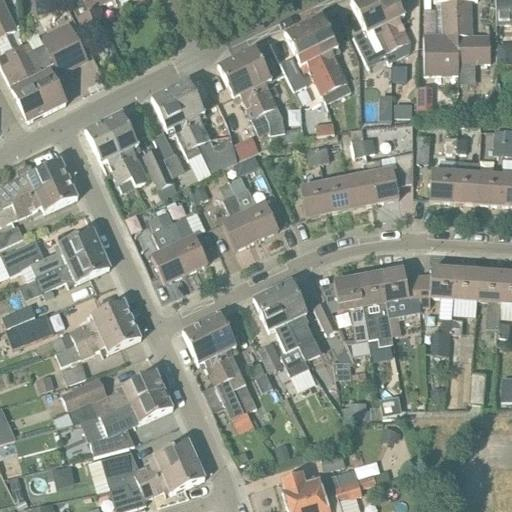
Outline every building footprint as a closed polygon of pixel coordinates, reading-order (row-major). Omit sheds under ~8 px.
[(82,0),(70,5),(83,38),(106,29),(98,9),(119,1),(121,7),(137,0),(82,0)] [(400,62),(370,0),(363,0),(350,6),(366,39),(373,36),(388,67),(400,62)] [(394,0),(370,0),(400,62),(414,55),(399,24),(405,21),(394,0)] [(457,67),(456,0),(434,0),(435,7),(443,6),(443,37),(423,37),(424,78),(457,77),(457,67)] [(477,0),(456,0),(457,67),(489,66),(489,41),(471,41),(471,6),(478,6),(477,0)] [(511,0),(495,0),(496,27),(511,26),(511,0)] [(0,70),(5,80),(12,94),(28,128),(47,118),(15,56),(4,61),(0,52),(0,39),(18,30),(5,3),(0,5),(0,70)] [(322,20),(303,29),(336,103),(351,96),(331,57),(338,53),(322,20)] [(336,103),(303,29),(284,38),(300,71),(307,68),(326,108),(336,103)] [(15,56),(47,118),(66,109),(52,80),(86,64),(74,39),(32,59),(28,49),(15,56)] [(255,52),(236,62),(270,134),(270,139),(284,136),(280,120),(265,88),(272,85),(255,52)] [(510,67),(510,57),(497,57),(497,68),(510,67)] [(270,134),(236,62),(217,71),(234,104),(240,101),(259,140),(270,134)] [(291,62),(279,68),(293,96),(305,90),(291,62)] [(88,90),(100,85),(92,66),(81,70),(88,90)] [(392,70),(392,85),(405,85),(405,70),(392,70)] [(199,157),(209,178),(236,165),(230,141),(212,150),(199,121),(204,118),(189,85),(170,94),(199,157)] [(199,157),(170,94),(151,103),(166,136),(172,133),(186,163),(199,157)] [(392,99),(379,99),(378,126),(390,127),(392,99)] [(431,113),(431,103),(415,103),(415,113),(431,113)] [(410,107),(393,107),(393,122),(410,122),(410,107)] [(103,127),(135,190),(146,184),(131,154),(138,151),(122,118),(103,127)] [(317,139),(333,137),(332,126),(315,128),(317,139)] [(135,190),(103,127),(84,136),(100,170),(106,167),(121,197),(135,190)] [(300,142),(300,132),(285,134),(286,138),(270,141),(271,148),(300,142)] [(361,144),(362,143),(360,133),(350,134),(352,145),(361,144)] [(511,134),(504,134),(504,143),(503,159),(511,159),(511,134)] [(494,143),(504,143),(504,136),(494,135),(494,136),(494,143)] [(163,167),(175,162),(163,137),(151,142),(157,154),(163,167)] [(428,166),(430,139),(418,138),(416,166),(428,166)] [(258,154),(252,140),(233,149),(240,162),(258,154)] [(456,157),(456,142),(446,141),(445,156),(456,157)] [(362,143),(361,144),(364,159),(374,156),(372,142),(362,143)] [(467,143),(456,142),(456,157),(466,158),(467,143)] [(503,159),(504,143),(494,143),(493,158),(503,159)] [(367,179),(365,167),(364,159),(361,144),(352,145),(354,160),(350,161),(354,181),(344,183),(350,212),(373,208),(367,179)] [(327,151),(316,153),(319,167),(329,165),(327,151)] [(319,167),(316,153),(306,154),(308,168),(319,167)] [(163,167),(157,154),(143,161),(158,193),(172,187),(163,167)] [(381,176),(379,164),(365,167),(367,179),(373,208),(396,203),(394,191),(412,188),(412,158),(393,162),(395,173),(391,174),(381,176)] [(243,164),(249,176),(259,171),(254,159),(243,164)] [(0,214),(68,184),(60,165),(33,177),(30,170),(16,176),(20,184),(0,193),(0,214)] [(476,208),(478,178),(478,168),(455,167),(454,177),(452,206),(476,208)] [(452,206),(454,177),(430,175),(428,205),(452,206)] [(500,209),(502,180),(478,178),(476,208),(500,209)] [(511,180),(502,180),(500,209),(511,210),(511,180)] [(239,181),(227,186),(255,244),(276,234),(264,208),(254,213),(239,181)] [(350,212),(344,183),(321,188),(327,217),(350,212)] [(77,203),(68,184),(0,214),(0,229),(42,211),(45,217),(77,203)] [(255,244),(227,186),(219,191),(224,203),(222,204),(232,224),(221,229),(233,255),(255,244)] [(327,217),(321,188),(297,192),(303,221),(327,217)] [(164,233),(172,251),(173,251),(186,278),(208,267),(186,222),(173,229),(168,216),(159,220),(164,233)] [(150,225),(155,237),(164,233),(159,220),(150,225)] [(0,251),(23,241),(18,229),(0,236),(0,251)] [(35,283),(101,255),(92,235),(58,250),(61,257),(44,264),(35,245),(1,261),(10,280),(30,271),(35,283)] [(173,251),(172,251),(151,261),(164,288),(186,278),(173,251)] [(109,273),(101,255),(35,283),(41,297),(73,282),(76,288),(109,273)] [(452,323),(453,303),(456,273),(432,272),(431,279),(417,280),(418,311),(429,311),(429,302),(441,302),(439,322),(442,322),(440,340),(451,341),(452,323)] [(477,305),(479,275),(456,273),(453,303),(477,305)] [(418,311),(417,280),(403,281),(402,274),(380,278),(387,321),(396,320),(419,316),(418,311)] [(499,326),(500,307),(503,277),(479,275),(477,305),(488,306),(486,332),(498,333),(499,326)] [(511,277),(503,277),(500,307),(511,307),(511,277)] [(387,321),(380,278),(358,281),(367,339),(377,337),(379,349),(391,348),(387,321)] [(367,339),(358,281),(333,286),(338,315),(349,313),(354,344),(367,342),(367,339)] [(291,286),(271,295),(304,365),(319,359),(301,322),(306,319),(291,286)] [(45,303),(54,299),(51,293),(42,297),(45,303)] [(304,365),(271,295),(253,303),(268,337),(274,334),(289,366),(295,369),(304,365)] [(67,352),(133,324),(124,305),(90,320),(93,326),(62,341),(67,352)] [(326,338),(339,332),(326,306),(314,312),(326,338)] [(6,331),(35,318),(30,307),(1,320),(6,331)] [(54,332),(70,329),(67,314),(51,317),(54,332)] [(12,353),(53,337),(46,319),(5,335),(12,353)] [(221,319),(202,328),(243,417),(256,411),(245,387),(230,354),(236,352),(221,319)] [(452,323),(451,341),(460,342),(461,324),(452,323)] [(141,343),(133,324),(67,352),(55,357),(61,369),(105,352),(107,359),(141,343)] [(509,327),(499,326),(498,333),(498,341),(508,341),(509,327)] [(243,417),(202,328),(182,337),(197,370),(204,367),(214,388),(202,394),(212,416),(224,411),(230,423),(243,417)] [(269,377),(283,370),(271,347),(258,354),(269,377)] [(334,382),(350,382),(350,366),(332,366),(334,382)] [(66,388),(86,381),(81,367),(61,374),(66,388)] [(100,424),(164,395),(156,376),(122,391),(125,397),(94,411),(91,405),(106,399),(99,382),(61,399),(73,427),(85,424),(87,426),(98,421),(100,424)] [(483,407),(485,378),(470,377),(469,406),(483,407)] [(267,378),(256,383),(262,398),(273,392),(267,378)] [(49,379),(34,383),(38,397),(53,393),(49,379)] [(511,381),(501,381),(499,405),(511,406),(511,381)] [(432,408),(445,405),(442,391),(430,393),(432,408)] [(173,413),(164,395),(100,424),(98,421),(87,426),(93,438),(104,434),(105,437),(137,423),(139,428),(173,413)] [(381,420),(382,420),(400,417),(398,401),(379,403),(380,412),(381,420)] [(344,425),(349,424),(366,423),(365,406),(348,407),(349,411),(342,411),(344,425)] [(0,432),(9,429),(2,410),(0,410),(0,432)] [(393,447),(396,434),(383,431),(380,444),(393,447)] [(317,460),(334,454),(332,447),(325,444),(313,448),(317,460)] [(102,467),(109,495),(129,488),(131,494),(196,465),(188,446),(154,461),(156,467),(139,475),(132,459),(102,467)] [(279,466),(291,462),(286,448),(273,452),(279,466)] [(243,455),(233,459),(237,468),(247,463),(243,455)] [(324,476),(344,470),(340,456),(320,462),(324,476)] [(129,488),(109,495),(115,511),(131,511),(145,508),(144,504),(169,494),(171,499),(205,484),(196,465),(131,494),(129,488)] [(283,496),(288,511),(298,511),(359,492),(375,486),(372,477),(356,482),(357,485),(339,491),(335,480),(320,484),(306,489),(302,478),(281,485),(284,496),(283,496)] [(17,480),(8,482),(13,505),(23,503),(17,480)] [(359,492),(298,511),(340,511),(338,506),(362,499),(359,492)] [(15,507),(17,511),(22,511),(27,510),(24,503),(15,507)]
